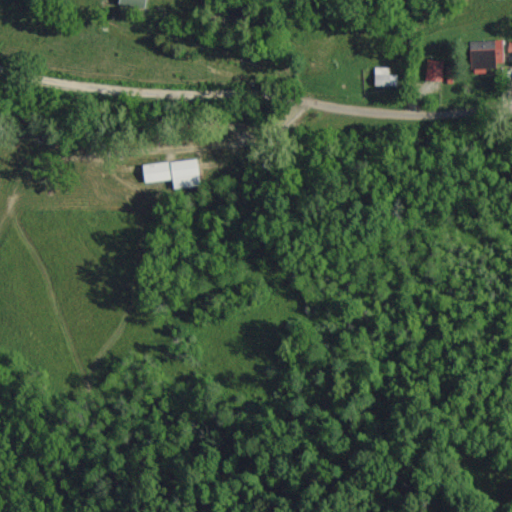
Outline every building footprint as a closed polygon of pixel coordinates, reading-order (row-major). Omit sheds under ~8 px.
[(139,8),(141,0),(113,0),(113,3),(139,8)] [(495,68),(494,62),(502,62),(501,40),(467,41),(468,69),(495,68)] [(441,80),(441,60),(424,60),(424,80),(441,80)] [(387,67),(372,67),(372,86),(396,86),(396,74),(387,74),(387,67)] [(139,164),(141,183),(170,180),(171,189),(198,186),(195,158),(139,164)]
